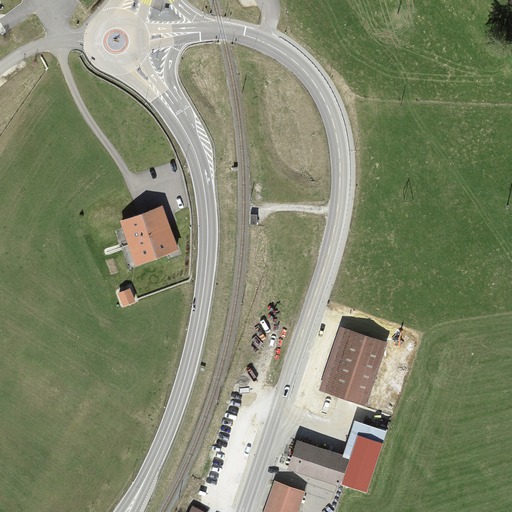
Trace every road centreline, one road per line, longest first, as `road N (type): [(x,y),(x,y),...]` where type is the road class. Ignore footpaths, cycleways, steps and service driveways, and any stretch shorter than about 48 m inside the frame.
road 1 (secondary): [(211,30),(261,40),(295,62),(328,108),(339,153),(327,256),(242,511)]
road 2 (primary): [(169,108),(200,171),(206,258),(181,388),(140,488)]
